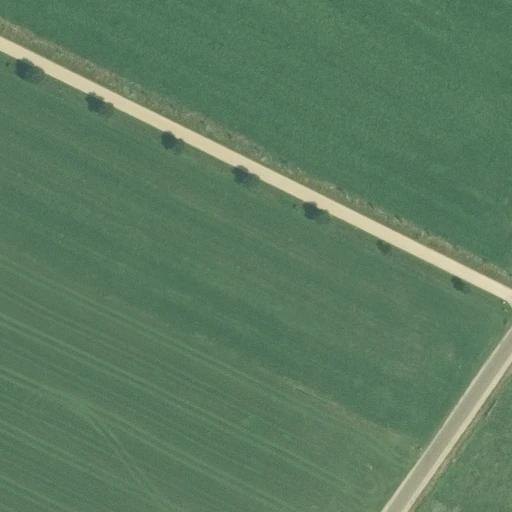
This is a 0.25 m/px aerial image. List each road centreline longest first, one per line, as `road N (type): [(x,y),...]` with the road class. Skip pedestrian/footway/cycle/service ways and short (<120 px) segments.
road 1 (unknown): [(0,44),(511,301)]
road 2 (unclassified): [(393,511),(511,343)]
